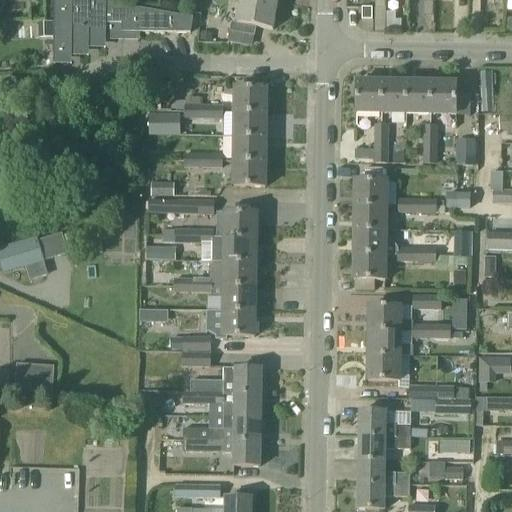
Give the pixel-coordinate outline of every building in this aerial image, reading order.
[(271,32),(275,7),(239,0),(235,26),(229,25),(228,34),(252,39),(254,29),(271,32)] [(384,7),(382,0),(366,0),(369,11),(384,7)] [(409,13),(409,0),(392,0),(392,12),(409,13)] [(88,43),(105,43),(105,34),(189,35),(191,21),(87,4),(53,3),(53,68),(54,68),(54,59),(71,59),(71,51),(87,51),(88,43)] [(394,22),(394,15),(384,15),(384,32),(400,32),(400,22),(394,22)] [(52,25),(37,25),(37,39),(52,39),(52,25)] [(491,74),(481,75),(482,114),(492,114),(491,74)] [(380,117),(381,85),(356,85),(355,116),(380,117)] [(381,85),(380,117),(405,117),(406,86),(399,86),(381,85)] [(406,86),(405,117),(430,118),(431,87),(406,86)] [(431,87),(430,118),(455,119),(456,88),(431,87)] [(233,116),(264,116),(265,92),(233,91),(233,116)] [(202,122),(202,109),(183,109),(182,122),(202,122)] [(202,109),(202,122),(221,122),(221,109),(202,109)] [(150,115),(150,136),(179,136),(180,115),(150,115)] [(233,141),(264,141),(264,116),(233,116),(233,141)] [(511,133),(511,121),(500,121),(500,133),(511,133)] [(374,128),(374,147),(386,147),(386,128),(374,128)] [(424,130),(423,149),(436,149),(436,130),(424,130)] [(264,141),(233,141),(232,166),(264,166),(264,141)] [(455,172),(473,172),(473,144),(455,144),(455,172)] [(386,147),(374,147),(374,166),(386,167),(386,147)] [(436,149),(423,149),(423,168),(436,168),(436,149)] [(182,171),(201,171),(201,158),(182,158),(182,171)] [(201,158),(201,171),(220,171),(220,158),(201,158)] [(0,181),(9,182),(9,162),(0,161),(0,181)] [(497,163),(498,194),(511,194),(511,182),(509,182),(509,162),(497,163)] [(264,166),(232,166),(232,190),(263,191),(264,166)] [(354,184),(353,209),(385,209),(385,184),(354,184)] [(172,200),(172,188),(150,187),(149,199),(172,200)] [(493,207),(511,207),(511,195),(493,195),(493,207)] [(469,212),(469,199),(447,198),(447,212),(469,212)] [(397,216),(417,217),(417,204),(397,203),(397,216)] [(417,204),(417,217),(435,217),(435,205),(417,204)] [(175,205),(175,218),(187,219),(211,219),(211,206),(187,205),(175,205)] [(353,233),(384,234),(385,209),(353,209),(353,233)] [(216,225),(223,225),(223,240),(223,241),(254,242),(254,217),(216,217),(216,225)] [(464,232),(463,221),(443,223),(444,233),(464,232)] [(353,233),(353,258),(384,258),(396,258),(396,252),(394,247),(384,247),(384,234),(353,233)] [(174,247),(192,247),(193,234),(174,234),(174,247)] [(211,235),(193,234),(192,247),(211,247),(211,240),(211,235)] [(487,237),(487,253),(511,253),(511,237),(487,237)] [(211,247),(211,265),(223,265),(223,266),(254,266),(254,263),(259,263),(259,252),(254,252),(254,242),(223,241),(223,240),(211,240),(211,247)] [(41,265),(35,245),(0,255),(0,273),(1,276),(41,265)] [(458,261),(470,264),(474,251),(462,247),(458,261)] [(150,262),(166,262),(167,250),(150,250),(150,262)] [(271,250),(271,272),(289,272),(290,251),(271,250)] [(417,265),(417,253),(396,252),(396,265),(417,265)] [(417,253),(417,265),(434,266),(434,253),(417,253)] [(384,258),(353,258),(353,283),(384,283),(384,258)] [(223,291),(254,291),(254,266),(223,266),(223,265),(211,265),(211,276),(223,276),(223,289),(223,291)] [(464,274),(451,274),(451,287),(463,287),(464,274)] [(173,295),(192,296),(192,283),(173,283),(173,295)] [(211,284),(192,283),(192,296),(210,296),(211,296),(211,289),(211,284)] [(210,296),(210,300),(222,300),(222,315),(254,315),(254,291),(223,291),(223,289),(211,289),(211,296),(210,296)] [(479,291),(457,291),(456,326),(473,326),(473,309),(479,309),(479,291)] [(411,314),(440,314),(440,301),(412,301),(411,314)] [(367,334),(398,334),(399,309),(368,309),(367,334)] [(497,338),(496,310),(482,310),(483,338),(497,338)] [(254,315),(222,315),(210,315),(210,325),(222,325),(222,340),(253,341),(254,315)] [(411,342),(430,342),(430,330),(411,329),(411,342)] [(449,330),(430,330),(430,342),(449,342),(449,330)] [(367,359),(398,359),(398,334),(367,334),(367,359)] [(210,342),(182,341),(182,354),(210,354),(210,342)] [(210,358),(182,357),(182,369),(210,370),(210,358)] [(398,359),(367,359),(367,384),(398,384),(398,359)] [(477,361),(477,386),(493,386),(494,379),(508,379),(508,361),(477,361)] [(190,383),(190,395),(207,395),(207,394),(222,395),(235,395),(261,395),(261,373),(234,372),(222,372),(222,384),(207,384),(190,383)] [(168,381),(167,394),(188,395),(188,381),(168,381)] [(408,403),(436,403),(453,404),(453,392),(408,391),(408,403)] [(183,395),(183,407),(207,407),(222,408),(222,420),(233,420),(261,421),(261,397),(261,395),(235,395),(222,395),(207,394),(207,395),(190,395),(183,395)] [(482,421),(499,421),(499,401),(482,401),(482,421)] [(435,404),(435,418),(469,418),(469,404),(435,404)] [(358,414),(358,438),(385,439),(409,439),(409,428),(385,428),(385,415),(358,414)] [(183,431),(182,443),(260,444),(261,421),(233,420),(222,420),(222,432),(183,431)] [(435,444),(435,430),(414,430),(414,443),(435,444)] [(358,438),(358,463),(384,463),(384,451),(409,452),(409,440),(409,439),(385,439),(358,438)] [(260,469),(260,444),(182,443),(182,455),(233,455),(233,468),(260,469)] [(470,444),(455,443),(455,456),(469,456),(470,444)] [(358,463),(357,487),(384,487),(394,487),(408,487),(408,476),(394,475),(384,475),(384,463),(358,463)] [(462,471),(444,470),(443,482),(461,483),(462,471)] [(357,487),(357,511),(383,511),(384,499),(394,499),(399,499),(408,499),(408,487),(394,487),(384,487),(357,487)] [(174,500),(220,501),(220,489),(174,488),(174,500)] [(250,511),(251,501),(224,500),(223,511),(250,511)]
